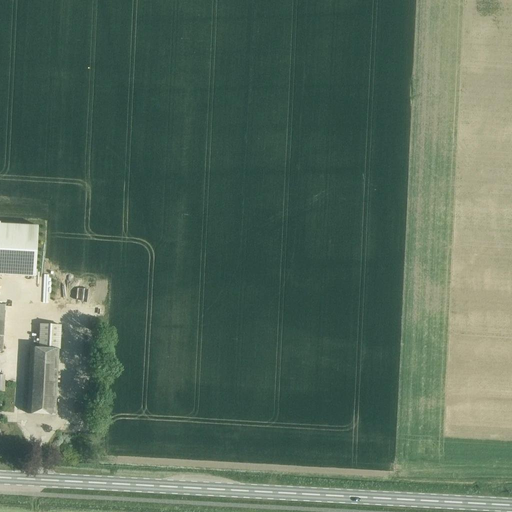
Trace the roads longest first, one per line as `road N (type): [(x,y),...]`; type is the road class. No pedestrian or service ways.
road 1 (primary): [(0,477),(511,503)]
road 2 (unknown): [(44,421),(19,410),(25,311),(50,309),(73,320),(69,413),(59,421)]
